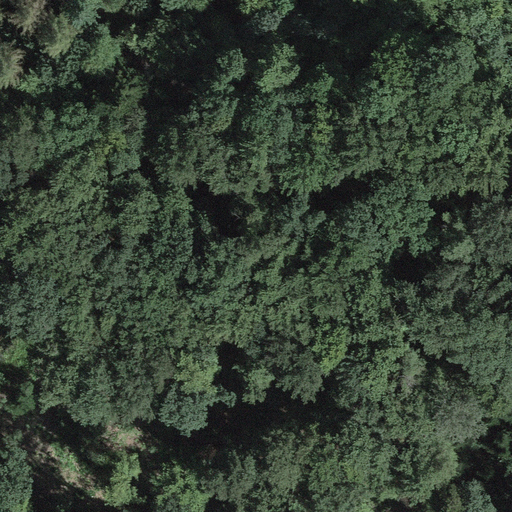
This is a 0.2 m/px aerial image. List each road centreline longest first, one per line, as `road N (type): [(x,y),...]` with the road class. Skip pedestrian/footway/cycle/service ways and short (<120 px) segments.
road 1 (track): [(511,173),(340,144),(262,101),(144,58),(94,0)]
road 2 (track): [(0,67),(144,58)]
